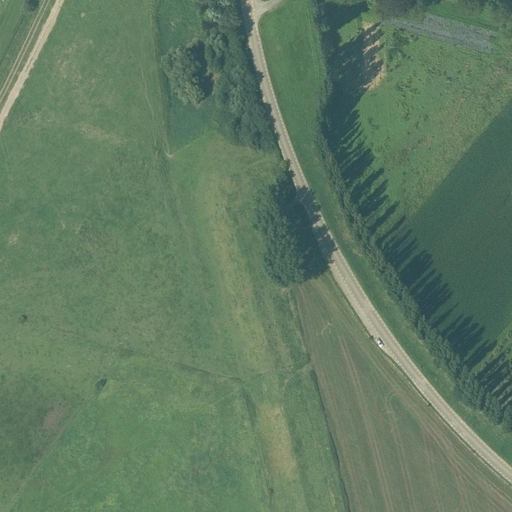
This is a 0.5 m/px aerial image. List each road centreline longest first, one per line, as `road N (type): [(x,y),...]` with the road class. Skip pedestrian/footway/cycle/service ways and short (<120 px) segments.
road 1 (unclassified): [(246,0),(293,169),(352,287),(440,407),(511,477)]
road 2 (track): [(0,116),(56,0)]
